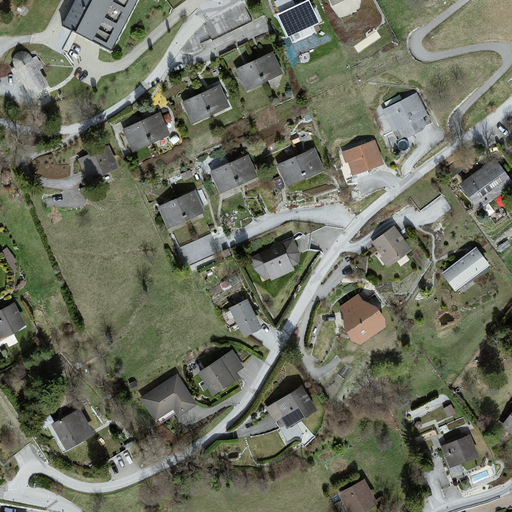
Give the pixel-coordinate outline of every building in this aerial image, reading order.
[(83,0),(65,33),(120,65),(156,0),(83,0)] [(318,22),(308,1),(279,15),(289,36),(318,22)] [(276,44),(235,68),(251,96),(293,72),(276,44)] [(35,53),(11,71),(38,108),(62,90),(35,53)] [(218,79),(179,103),(195,129),(234,104),(218,79)] [(421,95),(384,113),(402,151),(440,133),(421,95)] [(164,111),(124,133),(140,161),(179,140),(164,111)] [(377,136),(342,153),(355,181),(390,164),(377,136)] [(112,140),(76,159),(91,188),(128,169),(112,140)] [(316,146),(275,164),(288,193),(330,175),(316,146)] [(251,153),(209,174),(227,209),(269,188),(251,153)] [(495,161),(462,184),(479,207),(511,184),(495,161)] [(196,187),(158,206),(179,248),(217,228),(196,187)] [(394,226),(371,242),(381,255),(379,257),(387,268),(412,250),(394,226)] [(295,237),(251,257),(264,286),(308,265),(295,237)] [(477,247),(441,273),(455,292),(491,266),(477,247)] [(358,294),(338,308),(342,314),(344,331),(352,341),(360,345),(386,327),(385,318),(377,307),(363,300),(358,294)] [(253,297),(227,313),(247,345),(273,329),(253,297)] [(24,298),(0,309),(0,332),(4,342),(38,326),(24,298)] [(233,351),(202,372),(217,393),(247,373),(233,351)] [(182,370),(141,394),(161,428),(202,404),(182,370)] [(313,381),(265,414),(282,439),(330,405),(313,381)] [(88,406),(56,423),(70,450),(102,433),(88,406)] [(511,410),(501,424),(511,433),(511,410)] [(468,427),(439,438),(454,478),(466,474),(462,463),(479,457),(468,427)] [(364,479),(338,493),(348,511),(363,511),(378,504),(364,479)]
